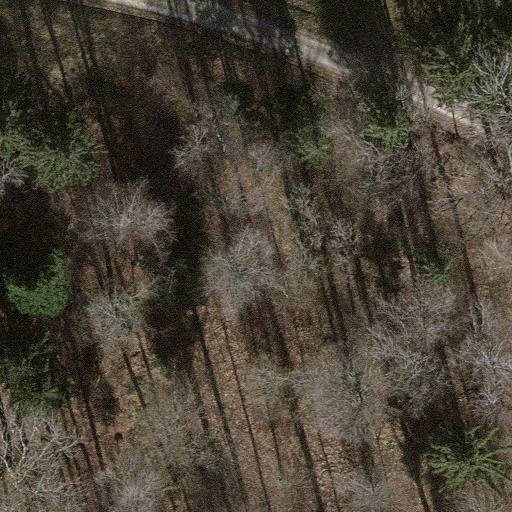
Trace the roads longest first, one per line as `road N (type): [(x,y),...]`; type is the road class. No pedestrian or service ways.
road 1 (track): [(155,0),(253,26),(511,132)]
road 2 (track): [(253,26),(235,45),(189,66),(0,73)]
